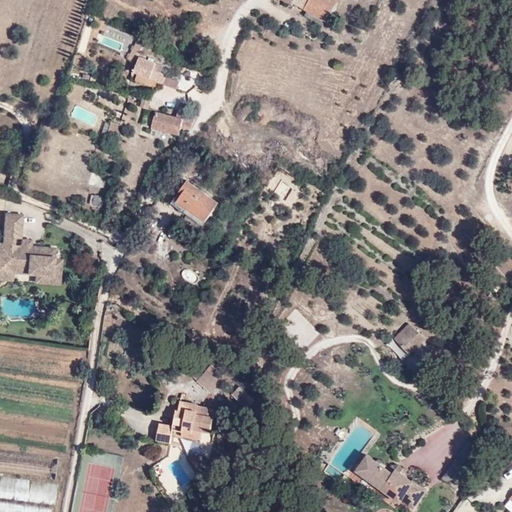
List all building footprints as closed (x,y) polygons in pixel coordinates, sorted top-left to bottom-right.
[(332,0),(279,0),(291,6),(293,3),(326,21),(335,4),(332,2),(332,0)] [(143,49),(137,46),(130,60),(136,62),(143,49)] [(158,63),(142,58),(136,73),(158,81),(161,73),(162,73),(165,67),(157,64),(158,63)] [(181,82),(167,77),(165,84),(178,90),(181,82)] [(150,111),(153,100),(146,98),(143,109),(150,111)] [(152,129),(178,134),(179,126),(192,127),(194,115),(182,113),(181,119),(154,115),(152,129)] [(150,126),(152,116),(144,115),(143,125),(150,126)] [(123,126),(114,123),(110,135),(119,138),(123,126)] [(239,180),(234,187),(254,199),(258,191),(239,180)] [(186,190),(203,200),(220,210),(222,208),(189,185),(186,190)] [(220,210),(203,200),(186,190),(173,208),(206,231),(220,210)] [(105,207),(104,195),(90,195),(90,207),(105,207)] [(228,216),(242,224),(248,213),(235,205),(228,216)] [(21,214),(5,213),(4,221),(20,223),(21,214)] [(235,236),(242,224),(228,216),(221,227),(235,236)] [(20,223),(4,221),(3,237),(20,238),(20,223)] [(3,237),(2,244),(19,245),(20,238),(3,237)] [(0,243),(0,270),(13,272),(35,273),(52,274),(53,257),(54,247),(19,245),(2,244),(0,243)] [(188,264),(211,278),(218,266),(195,252),(188,264)] [(52,274),(35,273),(35,281),(60,283),(61,258),(53,257),(52,274)] [(0,270),(0,278),(12,280),(13,272),(0,270)] [(406,357),(422,341),(406,327),(390,341),(406,357)] [(198,382),(204,375),(191,364),(184,371),(198,382)] [(213,393),(226,378),(213,367),(200,382),(213,393)] [(256,401),(243,387),(235,395),(248,409),(256,401)] [(223,433),(227,411),(192,402),(190,413),(187,412),(186,420),(193,421),(192,427),(171,423),(168,441),(184,444),(187,431),(197,433),(197,436),(213,439),(215,431),(223,433)] [(436,483),(453,455),(433,442),(434,439),(425,433),(406,464),(436,483)] [(486,452),(472,441),(444,479),(459,490),(486,452)] [(58,458),(0,451),(0,472),(56,479),(58,458)] [(367,455),(354,476),(402,505),(403,504),(414,510),(426,492),(367,455)] [(502,472),(495,477),(501,485),(509,479),(502,472)] [(58,484),(0,476),(0,497),(56,505),(58,484)] [(0,501),(0,511),(52,511),(53,508),(0,501)]
